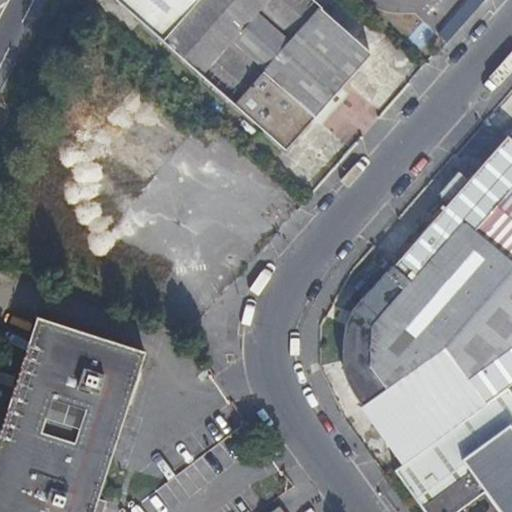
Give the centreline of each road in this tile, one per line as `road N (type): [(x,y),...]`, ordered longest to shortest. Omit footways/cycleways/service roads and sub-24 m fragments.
road 1 (residential): [(366,511),(282,389),(275,331),(295,280),(511,34)]
road 2 (unknown): [(0,316),(10,296),(55,287),(180,331),(197,382),(282,389)]
